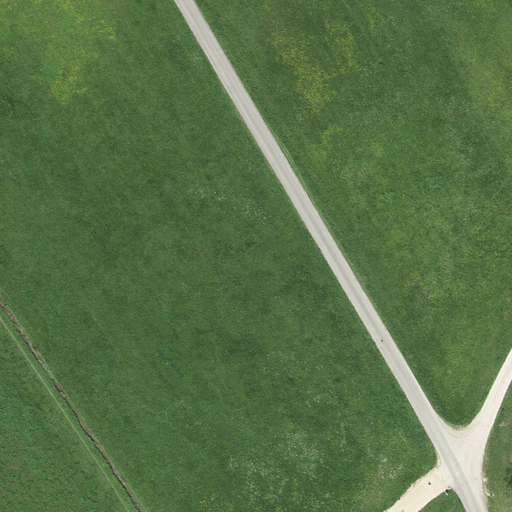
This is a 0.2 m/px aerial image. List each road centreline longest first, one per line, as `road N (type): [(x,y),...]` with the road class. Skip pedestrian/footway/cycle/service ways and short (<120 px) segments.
road 1 (unclassified): [(475,511),(456,462),(185,0)]
road 2 (track): [(511,366),(456,462),(402,511)]
